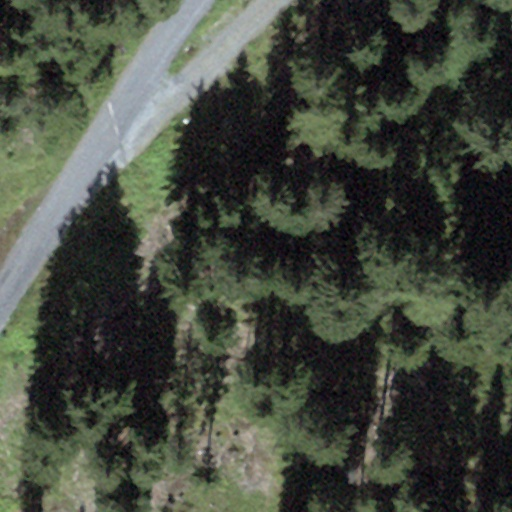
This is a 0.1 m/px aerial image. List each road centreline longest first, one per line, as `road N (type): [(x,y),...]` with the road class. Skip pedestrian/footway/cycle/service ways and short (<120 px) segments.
road 1 (track): [(188,0),(109,109),(71,194),(0,283)]
road 2 (track): [(71,194),(272,0)]
